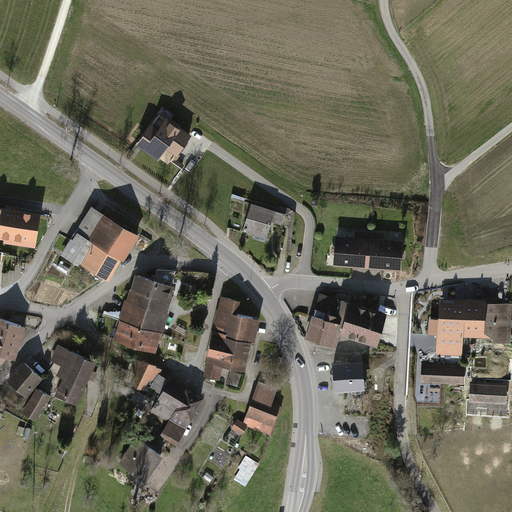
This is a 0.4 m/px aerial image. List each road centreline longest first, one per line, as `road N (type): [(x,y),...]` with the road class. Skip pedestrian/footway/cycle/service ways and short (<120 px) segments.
road 1 (track): [(428,281),(436,200),(428,106),(385,0)]
road 2 (tertiary): [(230,259),(0,93)]
road 3 (residential): [(222,267),(194,379),(212,392),(152,486)]
road 4 (residential): [(0,304),(67,314),(133,267),(222,267)]
road 5 (residential): [(403,289),(400,421),(436,511)]
road 6 (tertiary): [(297,511),(306,436),(302,379),(263,294)]
road 7 (track): [(68,511),(77,462),(109,379),(95,338),(67,314)]
road 8 (residential): [(263,294),(290,282),(403,289)]
